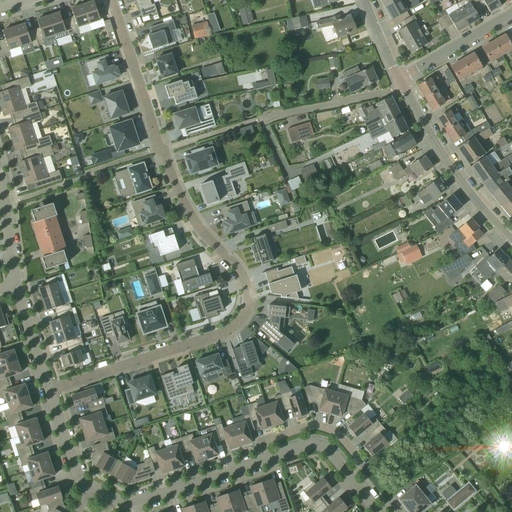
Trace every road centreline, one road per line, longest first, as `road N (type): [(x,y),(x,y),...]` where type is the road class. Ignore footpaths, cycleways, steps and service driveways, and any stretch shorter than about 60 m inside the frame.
road 1 (residential): [(49,390),(232,329),(250,297),(181,198),(112,0)]
road 2 (tertiary): [(511,242),(480,209),(400,82)]
road 3 (residential): [(268,459),(133,505),(112,501)]
road 4 (residential): [(268,459),(266,440),(315,426),(341,439),(360,465),(346,476)]
road 5 (residential): [(400,82),(258,120)]
road 6 (residential): [(400,82),(511,17)]
